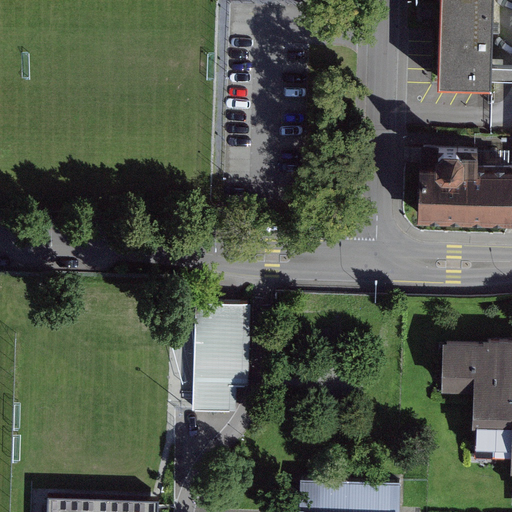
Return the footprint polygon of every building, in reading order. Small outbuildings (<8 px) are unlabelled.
[(492,0),(440,0),(438,79),(491,81),(492,0)] [(511,65),(511,52),(496,53),(497,67),(511,65)] [(476,143),(420,143),(419,218),(511,219),(511,155),(476,155),(476,143)] [(74,280),(73,334),(152,336),(153,281),(74,280)] [(248,378),(250,300),(207,299),(203,404),(238,406),(239,378),(248,378)] [(511,345),(452,343),(450,388),(474,389),(471,455),(505,456),(504,490),(511,490),(511,345)] [(410,511),(411,476),(296,473),(295,511),(410,511)] [(155,511),(157,492),(49,490),(48,511),(155,511)]
